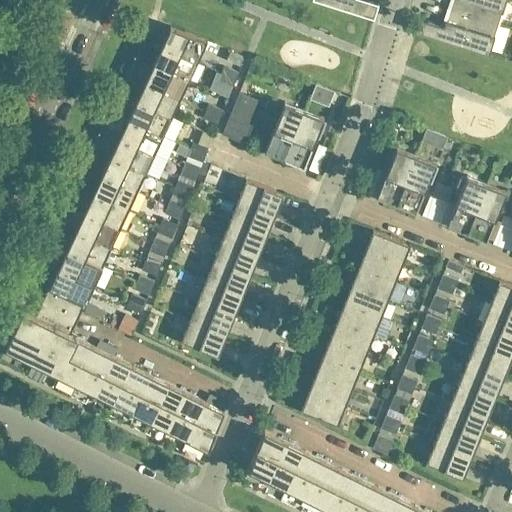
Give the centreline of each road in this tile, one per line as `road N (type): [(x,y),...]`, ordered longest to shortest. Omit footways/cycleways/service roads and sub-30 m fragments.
road 1 (residential): [(200,511),(326,195)]
road 2 (residential): [(0,210),(98,0)]
road 3 (residential): [(194,511),(0,417)]
road 4 (residential): [(326,195),(394,0)]
road 5 (residential): [(511,270),(326,195)]
